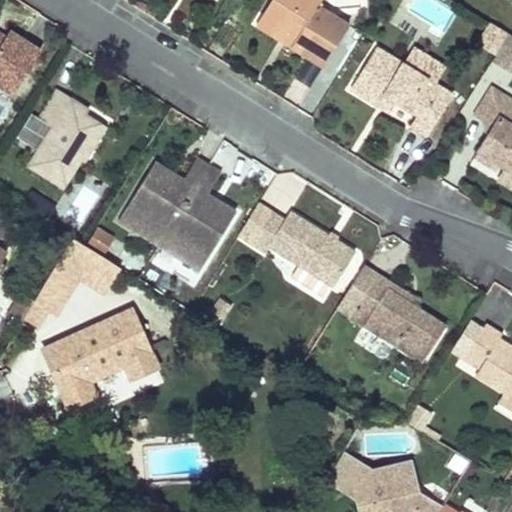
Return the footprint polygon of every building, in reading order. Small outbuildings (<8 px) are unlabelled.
[(269,0),(263,12),(298,33),(291,44),(322,64),(348,23),(318,3),(319,0),(269,0)] [(257,21),(291,44),(298,33),(263,12),(257,21)] [(509,30),(491,19),(477,39),(495,50),(509,30)] [(0,84),(13,92),(41,49),(9,29),(6,34),(2,41),(0,39),(0,84)] [(377,43),(351,88),(377,103),(386,90),(397,98),(418,111),(409,123),(427,132),(453,91),(436,80),(404,61),(377,43)] [(412,48),(404,61),(436,80),(444,68),(412,48)] [(511,188),(511,95),(491,83),(475,109),(493,120),(475,150),(493,162),(502,168),(495,178),(511,189),(511,188)] [(99,121),(85,112),(68,101),(72,96),(57,87),(39,117),(52,126),(27,166),(60,186),(80,157),(78,155),(99,121)] [(386,90),(377,103),(389,110),(397,98),(386,90)] [(68,101),(85,112),(88,107),(72,96),(68,101)] [(80,157),(84,160),(105,125),(99,121),(78,155),(80,157)] [(475,150),(469,159),(487,171),(493,162),(475,150)] [(156,158),(119,216),(158,241),(208,160),(197,152),(183,175),(156,158)] [(222,168),(208,160),(158,241),(199,267),(235,207),(208,190),(222,168)] [(85,224),(100,191),(82,183),(67,217),(85,224)] [(251,239),(272,206),(259,197),(244,221),(238,230),(251,239)] [(354,247),(291,206),(286,214),(272,206),(251,239),(267,248),(271,242),(296,257),(289,268),(323,290),(329,280),(333,282),(354,247)] [(87,241),(106,251),(115,236),(96,225),(87,241)] [(75,237),(48,280),(70,293),(82,275),(108,290),(122,266),(114,260),(84,242),(82,241),(75,237)] [(0,265),(9,251),(0,245),(0,265)] [(379,269),(366,260),(337,306),(350,314),(379,269)] [(379,269),(350,314),(422,357),(445,319),(418,303),(390,286),(395,278),(379,269)] [(422,295),(395,278),(390,286),(418,303),(422,295)] [(70,293),(48,280),(37,299),(25,290),(11,311),(24,319),(27,316),(39,323),(49,307),(58,312),(70,293)] [(218,297),(212,307),(222,314),(227,303),(218,297)] [(81,318),(86,329),(122,313),(117,301),(81,318)] [(122,313),(86,329),(47,346),(71,403),(97,391),(92,378),(126,362),(132,376),(158,364),(134,307),(122,313)] [(479,326),(467,318),(449,347),(461,354),(479,326)] [(500,330),(483,320),(479,326),(461,354),(477,365),(474,370),(503,389),(511,393),(511,346),(496,336),(500,330)] [(511,393),(503,389),(497,398),(511,406),(511,393)] [(357,395),(351,404),(363,411),(368,402),(357,395)] [(417,399),(406,416),(420,425),(430,408),(417,399)] [(468,455),(453,446),(444,461),(459,470),(468,455)] [(433,511),(438,505),(423,496),(415,498),(405,459),(348,474),(357,511),(433,511)]
